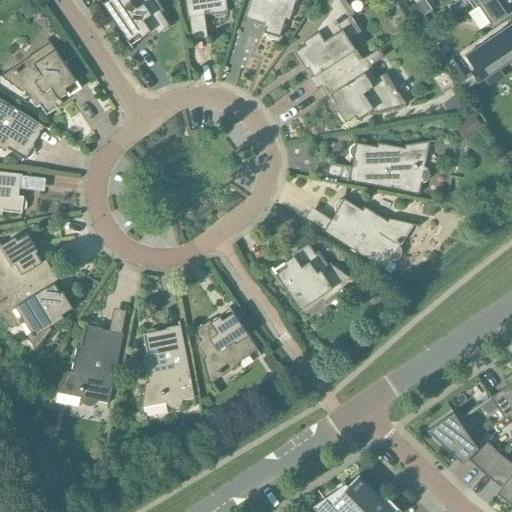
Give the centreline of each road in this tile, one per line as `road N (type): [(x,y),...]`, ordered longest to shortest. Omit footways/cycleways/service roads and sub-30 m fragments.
road 1 (residential): [(143,118),(105,155),(95,198),(100,218),(126,249),(161,260),(184,257),(248,213),(268,160),(260,128),(245,112),(197,96),(167,103)]
road 2 (unclassified): [(210,511),(363,403)]
road 3 (unclassified): [(363,403),(511,302)]
road 4 (residential): [(468,511),(363,403)]
road 5 (residential): [(63,0),(143,118)]
